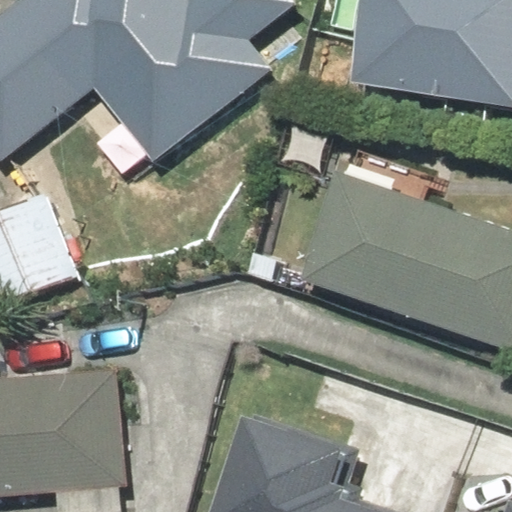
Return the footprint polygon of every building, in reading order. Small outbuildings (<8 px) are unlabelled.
[(42,0),(0,33),(0,153),(10,166),(104,92),(159,162),(279,67),(257,39),(306,0),(42,0)] [(511,0),(380,0),(365,94),(511,117),(511,0)] [(511,232),(349,178),(311,287),(511,355),(511,232)] [(53,198),(0,220),(0,300),(5,312),(87,277),(53,198)] [(127,376),(0,387),(0,505),(138,493),(127,376)] [(389,511),(352,499),(368,456),(268,421),(236,511),(389,511)]
